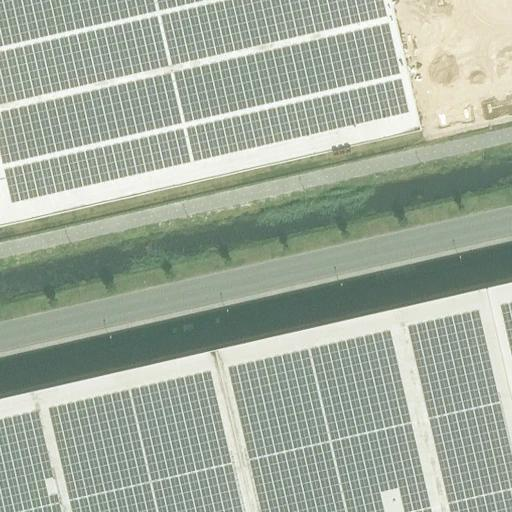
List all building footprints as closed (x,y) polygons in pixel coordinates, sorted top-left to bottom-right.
[(390,0),(0,0),(0,222),(419,127),(419,126),(390,0)] [(511,0),(390,0),(419,126),(419,127),(511,105),(511,0)] [(511,278),(483,285),(511,411),(511,278)] [(511,511),(511,411),(483,285),(221,345),(258,511),(511,511)] [(0,511),(258,511),(221,345),(0,395),(0,511)]
